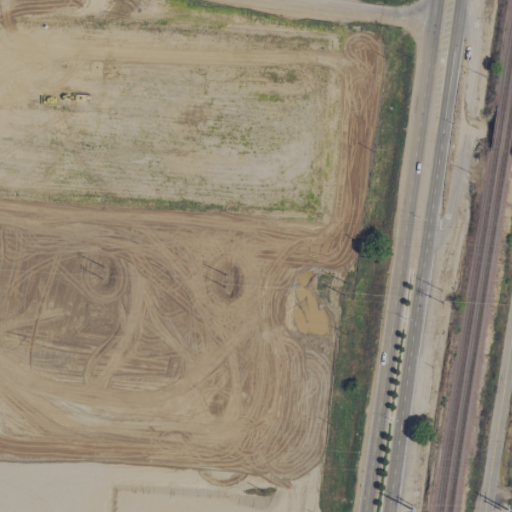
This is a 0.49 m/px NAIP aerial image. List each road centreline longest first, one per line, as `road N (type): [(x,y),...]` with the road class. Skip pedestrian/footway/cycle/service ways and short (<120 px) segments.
road 1 (primary): [(434,19),(364,511)]
road 2 (primary): [(388,511),(444,93)]
road 3 (residential): [(483,511),(511,330)]
road 4 (residential): [(434,19),(283,0)]
road 5 (residential): [(466,123),(451,212),(427,237)]
